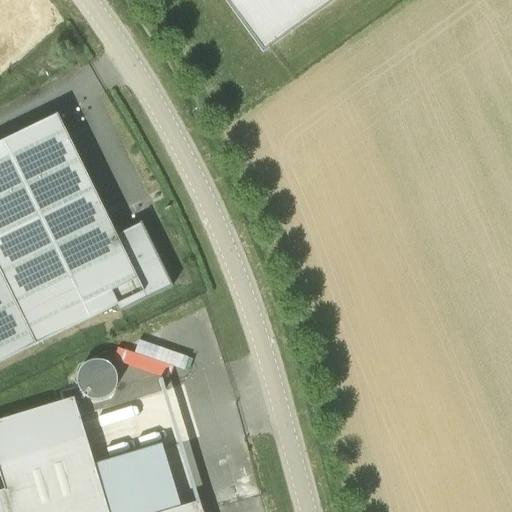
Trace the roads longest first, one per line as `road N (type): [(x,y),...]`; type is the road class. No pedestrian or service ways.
road 1 (unclassified): [(308,511),(263,346),(217,222),(152,97),(87,0)]
road 2 (unknown): [(86,85),(182,277)]
